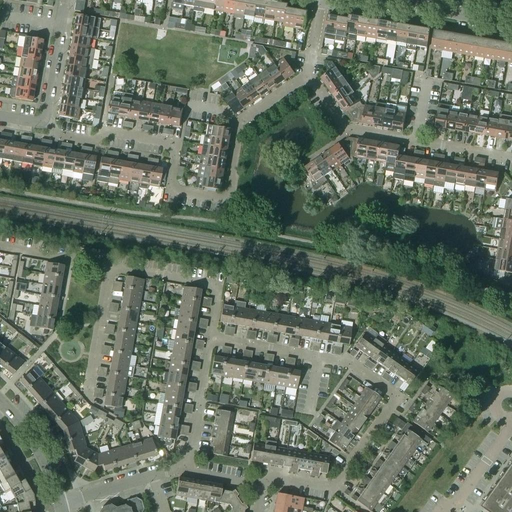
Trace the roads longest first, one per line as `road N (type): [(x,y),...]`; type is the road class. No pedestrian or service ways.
road 1 (residential): [(254,484),(276,478),(331,487),(397,396),(339,361),(209,338)]
road 2 (residential): [(226,198),(171,190),(179,145),(110,132),(99,139),(57,133),(44,121)]
road 3 (residential): [(209,338),(218,285),(109,266)]
road 4 (residential): [(226,198),(238,124),(309,82)]
road 5 (residential): [(184,471),(209,338)]
road 6 (residential): [(85,397),(109,266)]
road 7 (tertiary): [(380,0),(511,23)]
road 8 (residential): [(417,141),(348,131),(309,82)]
road 9 (residential): [(44,121),(64,0)]
road 10 (tertiary): [(62,503),(0,400)]
